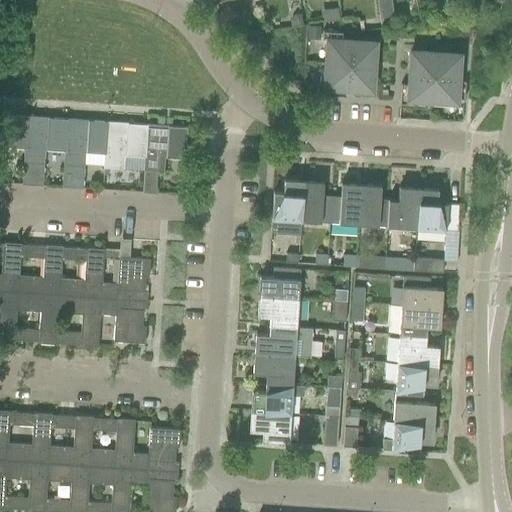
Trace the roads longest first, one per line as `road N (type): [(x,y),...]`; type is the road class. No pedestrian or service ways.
road 1 (residential): [(494,509),(237,489),(216,477)]
road 2 (residential): [(511,145),(330,133),(274,123),(244,100)]
road 3 (residential): [(0,204),(221,209)]
road 4 (residential): [(208,394),(0,377)]
road 5 (residential): [(208,394),(221,209)]
road 6 (residential): [(503,212),(480,273),(487,334)]
road 7 (residential): [(487,334),(503,302),(503,212)]
road 8 (residential): [(244,100),(164,9)]
